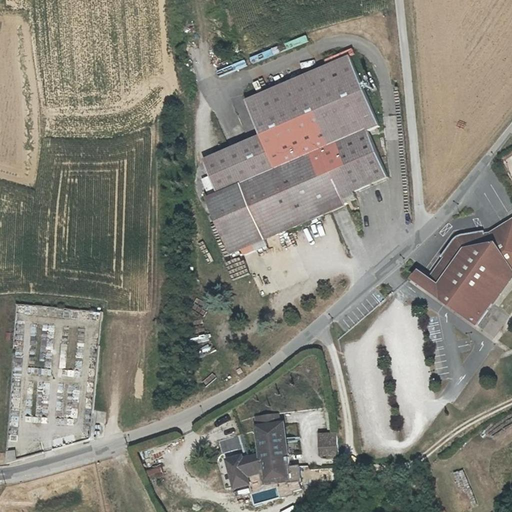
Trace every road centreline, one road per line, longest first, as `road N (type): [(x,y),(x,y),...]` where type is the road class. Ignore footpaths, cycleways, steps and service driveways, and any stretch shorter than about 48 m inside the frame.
road 1 (residential): [(511,130),(423,234),(273,368),(195,411),(0,478)]
road 2 (track): [(321,323),(351,453),(362,465),(413,466),(511,405)]
road 3 (track): [(423,234),(397,0)]
